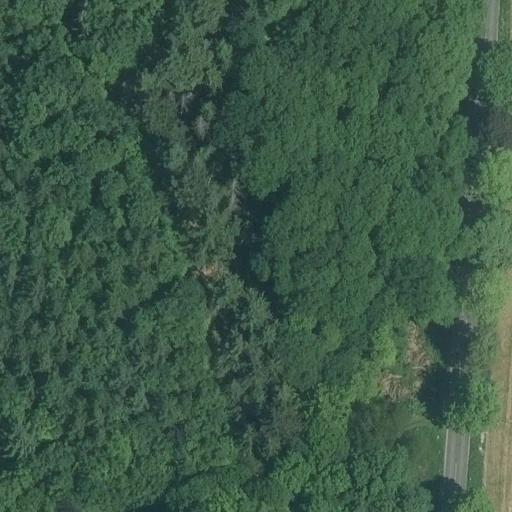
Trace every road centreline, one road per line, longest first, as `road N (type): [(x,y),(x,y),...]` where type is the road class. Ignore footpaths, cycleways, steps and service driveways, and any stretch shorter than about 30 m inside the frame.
road 1 (secondary): [(455,511),(492,0)]
road 2 (track): [(218,511),(462,405)]
